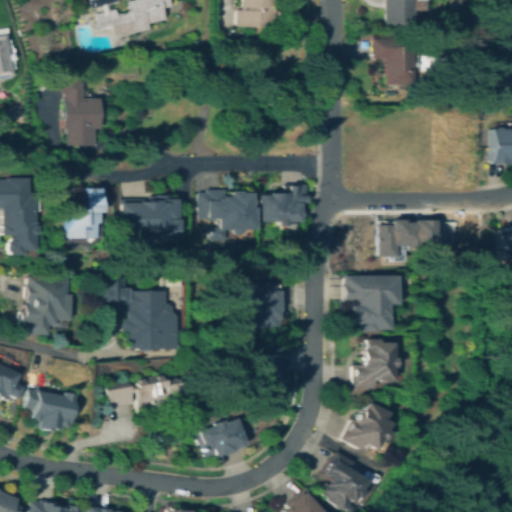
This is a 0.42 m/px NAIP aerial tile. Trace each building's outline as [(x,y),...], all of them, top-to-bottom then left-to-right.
[(163,0),(165,6),(158,8),(160,19),(143,23),(145,29),(110,37),(108,29),(106,30),(105,27),(96,30),(91,14),(113,9),(114,13),(126,10),(124,1),(128,0),(163,0)] [(269,0),(268,27),(232,25),(232,10),(237,10),(237,0),(269,0)] [(408,0),(409,25),(380,25),(380,0),(408,0)] [(511,26),(498,26),(498,0),(511,0),(511,26)] [(0,35),(2,35),(9,74),(0,75),(0,35)] [(407,71),(407,84),(401,84),(401,89),(381,90),(380,56),(369,57),(369,39),(396,38),(396,45),(411,45),(411,71),(407,71)] [(511,66),(498,66),(498,39),(511,39),(511,66)] [(93,98),(94,129),(89,129),(89,145),(62,145),(61,129),(59,129),(59,98),(62,97),(49,83),(63,68),(77,83),(77,98),(93,98)] [(511,99),(501,99),(501,72),(511,72),(511,99)] [(489,166),(488,129),(511,129),(511,164),(503,164),(503,165),(489,166)] [(0,178),(18,178),(19,193),(26,193),(27,248),(15,249),(15,253),(2,254),(1,240),(4,240),(4,233),(0,233),(0,178)] [(255,195),(264,195),(264,192),(281,192),(281,184),(303,184),(303,202),(295,202),(295,221),(282,221),(282,225),(272,226),(272,221),(255,221),(255,195)] [(89,222),(89,236),(58,236),(57,208),(77,207),(77,187),(93,186),(94,211),(92,211),(92,222),(89,222)] [(246,229),(237,229),(237,232),(234,235),(230,235),(227,232),(227,229),(219,230),(219,239),(205,240),(204,227),(212,226),(212,218),(195,218),(194,193),(202,192),(202,190),(219,189),(219,191),(233,191),(234,193),(244,192),(244,199),(245,199),(246,204),(244,204),(244,207),(246,207),(246,229)] [(135,202),(135,200),(149,200),(149,195),(163,194),(163,199),(171,199),(171,231),(118,232),(117,202),(135,202)] [(368,224),(382,224),(382,218),(395,218),(395,221),(405,221),(405,218),(425,218),(425,222),(432,222),(432,219),(452,219),(452,244),(397,244),(397,248),(395,248),(395,259),(385,259),(385,256),(368,256),(368,224)] [(492,229),(507,224),(508,228),(511,227),(511,254),(501,258),(492,229)] [(388,274),(389,302),(380,302),(380,316),(381,315),(381,328),(369,328),(369,330),(357,330),(357,328),(350,329),(350,323),(348,323),(348,315),(346,315),(346,304),(352,304),(352,299),(341,300),(340,274),(388,274)] [(63,294),(62,319),(48,318),(48,324),(38,324),(38,333),(20,332),(21,322),(13,321),(16,303),(19,303),(22,275),(60,278),(60,294),(63,294)] [(119,276),(120,288),(122,287),(122,290),(157,290),(158,304),(161,304),(164,306),(163,311),(167,313),(168,347),(127,348),(127,340),(121,340),(120,331),(117,331),(116,318),(122,318),(122,310),(100,310),(100,301),(96,301),(96,287),(100,287),(100,277),(119,276)] [(260,328),(260,329),(233,330),(232,299),(235,299),(234,281),(267,281),(267,289),(272,290),(273,310),(271,310),(271,318),(270,318),(270,327),(260,328)] [(386,357),(386,366),(383,366),(383,380),(374,380),(374,381),(366,381),(366,387),(346,387),(347,364),(355,364),(356,355),(358,338),(372,338),(372,341),(384,341),(384,357),(386,357)] [(280,346),(280,370),(276,370),(276,378),(272,378),(272,393),(251,393),(251,384),(245,384),(246,354),(260,354),(260,346),(280,346)] [(0,367),(12,373),(8,382),(17,386),(11,398),(3,394),(0,399),(0,367)] [(158,373),(159,380),(171,378),(175,397),(135,408),(134,402),(106,408),(101,385),(158,373)] [(23,388),(57,395),(57,391),(68,393),(61,427),(52,425),(52,429),(45,428),(45,430),(32,428),(33,421),(25,419),(27,409),(19,407),(23,388)] [(362,401),(382,412),(378,420),(382,422),(378,430),(379,431),(380,433),(379,435),(384,439),(377,451),(369,447),(367,450),(356,444),(354,449),(334,438),(345,418),(348,419),(352,413),(354,414),(356,408),(358,409),(362,401)] [(228,418),(232,431),(235,429),(240,446),(216,455),(216,453),(208,456),(207,453),(198,456),(194,443),(196,442),(192,430),(207,425),(206,422),(217,419),(218,421),(228,418)] [(359,480),(352,489),(356,491),(350,498),(347,496),(344,502),(342,501),(336,510),(320,499),(321,497),(312,491),(319,481),(321,483),(323,479),(314,473),(330,450),(347,462),(342,468),(359,480)] [(277,511),(276,510),(283,505),(280,502),(300,486),(318,510),(316,511),(277,511)] [(0,511),(0,492),(11,498),(9,504),(14,506),(13,509),(15,510),(14,511),(0,511)] [(35,499),(53,501),(52,507),(62,508),(62,504),(76,506),(75,510),(77,510),(76,511),(24,511),(26,499),(35,500),(35,499)]
